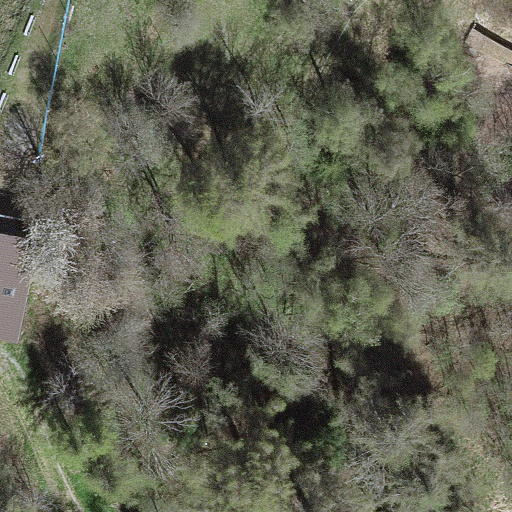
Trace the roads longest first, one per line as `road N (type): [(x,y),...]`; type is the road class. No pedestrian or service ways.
road 1 (track): [(0,376),(73,511)]
road 2 (track): [(0,117),(41,0)]
